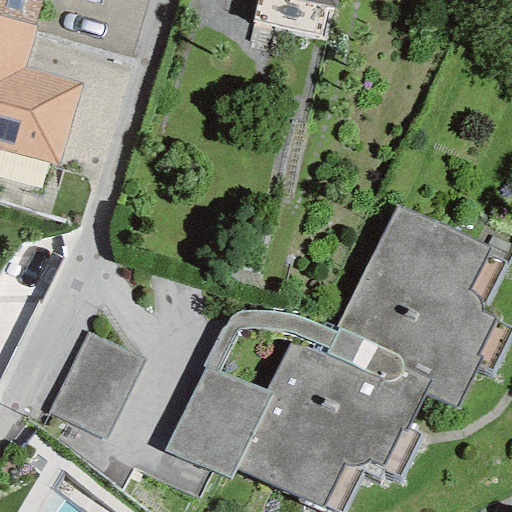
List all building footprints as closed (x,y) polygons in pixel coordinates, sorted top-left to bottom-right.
[(0,0),(0,18),(33,28),(40,0),(0,0)] [(336,0),(258,0),(253,22),(319,38),(327,6),(334,8),(336,0)] [(22,68),(33,28),(0,18),(0,150),(58,166),(81,84),(22,68)] [(503,285),(400,233),(325,380),(290,362),(264,413),(204,382),(164,461),(233,496),(239,485),(291,511),(349,511),(363,485),(384,496),(424,418),(452,433),(497,345),(477,335),(503,285)] [(145,367),(88,338),(47,417),(104,447),(145,367)]
